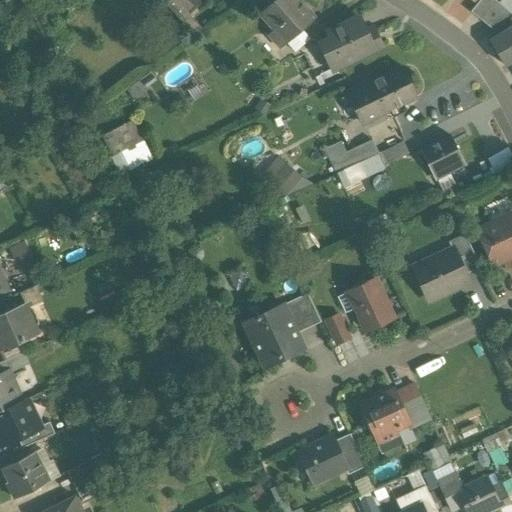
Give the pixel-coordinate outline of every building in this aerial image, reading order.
[(203,3),(200,0),(159,0),(181,23),(203,3)] [(296,0),(274,0),(258,14),(272,31),(266,36),(278,49),(313,19),(296,0)] [(511,13),(493,0),(480,0),(469,14),(495,32),(511,19),(511,13)] [(359,18),(327,33),(331,40),(320,45),(331,70),(380,47),(372,29),(365,33),(359,18)] [(511,19),(495,32),(498,37),(511,28),(511,19)] [(511,28),(498,37),(490,42),(504,66),(511,61),(511,28)] [(320,45),(302,54),(313,79),(331,70),(320,45)] [(399,67),(367,83),(382,113),(387,111),(391,118),(404,111),(400,104),(414,98),(399,67)] [(382,113),(367,83),(353,90),(369,120),(382,113)] [(100,129),(113,171),(149,160),(137,119),(100,129)] [(450,135),(420,149),(435,179),(464,164),(450,135)] [(371,141),(330,161),(336,173),(378,153),(371,141)] [(401,142),(382,152),(388,164),(407,154),(401,142)] [(511,257),(511,216),(511,215),(478,230),(494,266),(511,257)] [(480,267),(465,234),(448,242),(452,250),(453,249),(465,275),(480,267)] [(16,262),(32,256),(26,239),(10,245),(16,262)] [(452,250),(413,268),(428,300),(468,282),(465,275),(453,249),(452,250)] [(164,269),(156,256),(150,260),(158,273),(164,269)] [(0,295),(11,291),(0,265),(0,295)] [(393,317),(375,279),(347,291),(365,329),(393,317)] [(307,293),(283,304),(296,332),(320,321),(307,293)] [(26,303),(0,313),(0,350),(39,335),(38,334),(43,332),(40,325),(35,326),(26,303)] [(283,304),(243,322),(263,366),(278,359),(279,357),(286,353),(288,354),(303,347),(296,332),(283,304)] [(140,309),(128,313),(134,328),(146,323),(140,309)] [(339,314),(325,320),(336,343),(349,337),(339,314)] [(24,352),(0,362),(0,375),(7,372),(8,374),(29,365),(24,352)] [(0,375),(0,410),(20,402),(8,374),(7,372),(0,375)] [(415,384),(395,393),(405,415),(425,406),(415,384)] [(393,389),(361,404),(365,414),(364,415),(362,420),(365,426),(370,429),(372,428),(376,438),(409,423),(405,415),(395,393),(393,389)] [(26,399),(20,402),(0,410),(0,441),(1,444),(18,437),(40,427),(26,399)] [(50,423),(18,437),(23,448),(55,434),(50,423)] [(334,441),(333,441),(346,468),(347,470),(363,463),(349,434),(334,441)] [(332,436),(298,452),(313,483),(346,468),(333,441),(334,441),(332,436)] [(43,451),(35,455),(42,468),(47,466),(44,462),(48,460),(43,451)] [(35,454),(4,469),(11,483),(7,484),(16,501),(50,484),(42,468),(35,455),(35,454)] [(95,458),(67,473),(72,484),(101,469),(95,458)] [(101,469),(72,484),(79,497),(108,483),(101,469)] [(456,476),(436,485),(449,510),(463,503),(458,491),(462,489),(456,476)] [(462,489),(458,491),(463,503),(467,511),(477,511),(481,511),(491,511),(500,508),(491,489),(486,478),(462,489)] [(502,484),(491,489),(500,508),(510,504),(502,484)] [(358,499),(363,511),(379,511),(371,493),(358,499)] [(81,511),(74,499),(47,511),(81,511)]
